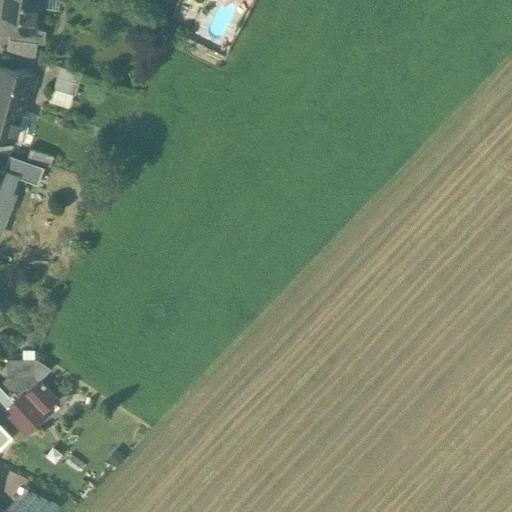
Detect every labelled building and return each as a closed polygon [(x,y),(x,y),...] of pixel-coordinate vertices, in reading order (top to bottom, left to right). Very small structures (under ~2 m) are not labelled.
[(43,0),(2,0),(0,15),(0,24),(10,26),(33,29),(34,28),(36,7),(42,8),(43,0)] [(33,29),(10,26),(8,38),(28,40),(35,41),(44,42),(46,29),(34,28),(33,29)] [(28,40),(8,38),(6,49),(26,51),(28,40)] [(35,41),(28,40),(26,51),(33,52),(35,41)] [(37,75),(0,65),(0,107),(20,113),(20,112),(26,92),(32,94),(37,75)] [(82,72),(60,66),(53,88),(75,95),(82,72)] [(20,113),(0,107),(0,137),(14,142),(21,112),(20,112),(20,113)] [(14,142),(0,137),(0,150),(9,154),(13,143),(14,142)] [(53,156),(31,148),(27,159),(50,167),(53,156)] [(54,169),(27,160),(21,177),(48,186),(54,169)] [(10,173),(0,169),(0,189),(3,191),(10,173)] [(37,376),(36,358),(7,359),(7,360),(9,360),(9,375),(7,376),(7,377),(37,376)] [(0,412),(5,408),(14,417),(12,418),(26,433),(41,418),(38,415),(57,397),(44,384),(45,383),(43,381),(42,382),(37,376),(7,377),(0,383),(0,412)] [(32,511),(17,497),(5,510),(6,511),(32,511)]
